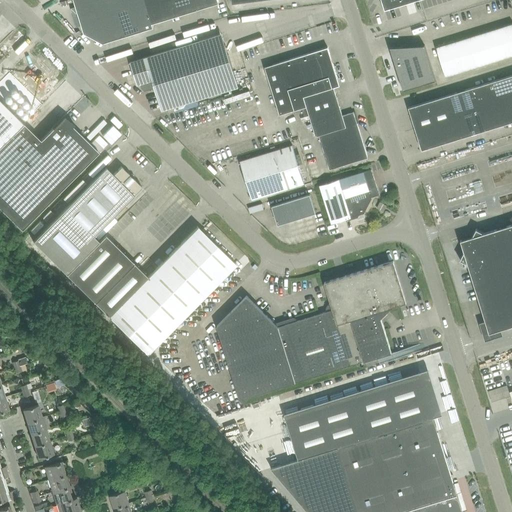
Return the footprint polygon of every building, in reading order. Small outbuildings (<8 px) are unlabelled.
[(218,0),(73,0),(84,33),(103,43),(154,28),(152,24),(219,3),(218,0)] [(381,0),(385,10),(417,0),(381,0)] [(511,23),(436,47),(445,77),(511,56),(511,23)] [(239,32),(241,43),(268,38),(266,27),(239,32)] [(225,45),(179,59),(176,48),(130,62),(137,85),(140,84),(141,88),(145,91),(155,88),(162,111),(238,87),(225,45)] [(402,47),(390,47),(395,64),(395,65),(403,91),(436,81),(425,45),(403,46),(402,46),(402,47)] [(340,86),(328,47),(265,67),(280,115),(302,108),(305,117),(309,115),(316,136),(319,135),(330,170),(368,158),(354,112),(343,115),(334,87),(340,86)] [(108,79),(114,85),(118,81),(111,75),(108,79)] [(511,75),(408,108),(415,129),(422,150),(511,122),(511,75)] [(123,86),(119,90),(133,104),(137,100),(123,86)] [(227,97),(253,91),(252,87),(226,93),(227,97)] [(41,140),(23,123),(0,146),(0,208),(22,230),(99,152),(73,126),(74,125),(72,123),(65,116),(64,118),(63,117),(41,140)] [(252,200),(304,184),(293,145),(240,161),(252,200)] [(106,167),(33,241),(95,302),(134,263),(105,235),(99,241),(93,236),(142,187),(121,166),(113,174),(106,167)] [(332,224),(364,214),(372,199),(371,197),(379,195),(371,170),(339,180),(339,179),(320,185),(332,224)] [(450,192),(460,191),(459,184),(450,184),(450,192)] [(272,206),(278,225),(316,213),(310,194),(272,206)] [(384,212),(386,208),(387,206),(380,202),(377,208),(384,212)] [(464,252),(460,260),(468,264),(489,333),(511,326),(511,224),(484,233),(476,229),(472,237),(461,241),(464,252)] [(198,226),(109,316),(147,354),(236,264),(198,226)] [(394,261),(324,282),(333,310),(278,327),(247,296),(217,326),(240,400),(392,353),(381,318),(392,307),(407,303),(394,261)] [(26,357),(18,360),(19,361),(20,366),(25,364),(28,364),(28,363),(26,357)] [(418,373),(419,376),(287,417),(286,413),(284,414),(299,459),(338,447),(338,448),(339,448),(358,511),(462,511),(419,372),(418,373)] [(507,385),(488,391),(491,402),(510,396),(507,385)] [(0,398),(0,412),(0,413),(3,412),(9,410),(5,397),(0,398)] [(29,407),(23,409),(27,422),(42,417),(38,405),(32,407),(32,406),(29,407)] [(46,416),(42,417),(27,422),(31,434),(46,429),(50,428),(46,416)] [(31,434),(35,446),(50,441),(46,429),(31,434)] [(54,454),(50,441),(35,446),(39,458),(45,456),(45,457),(48,456),(54,454)] [(0,500),(0,501),(0,500),(10,497),(11,499),(16,498),(13,490),(5,493),(1,479),(9,476),(5,466),(0,467),(0,453),(1,453),(0,449),(0,500)] [(49,480),(66,474),(62,462),(58,463),(58,462),(56,463),(45,467),(49,480)] [(49,480),(52,492),(70,486),(66,474),(49,480)] [(56,504),(61,502),(74,498),(73,498),(70,486),(52,492),(56,504)] [(110,495),(114,508),(129,503),(125,490),(119,492),(116,493),(110,495)] [(58,511),(72,511),(81,509),(77,497),(73,498),(74,498),(61,502),(56,504),(58,511)] [(114,508),(115,511),(132,511),(129,503),(114,508)]
